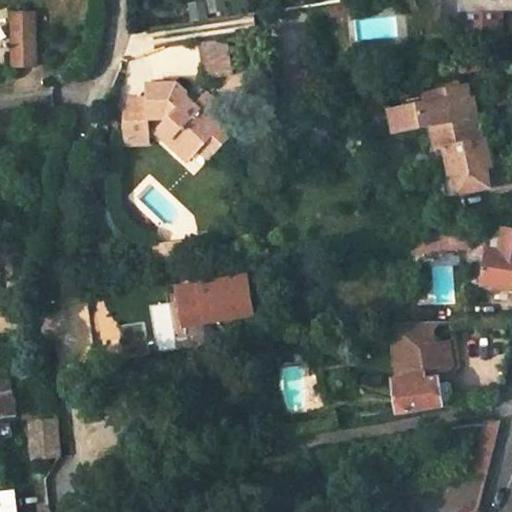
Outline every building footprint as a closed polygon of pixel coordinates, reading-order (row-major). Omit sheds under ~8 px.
[(511,0),(463,0),(464,11),(503,10),(511,10),(511,0)] [(503,10),(464,11),(465,41),(504,40),(503,10)] [(32,15),(11,14),(12,65),(33,64),(32,15)] [(226,76),(221,41),(194,45),(198,80),(226,76)] [(425,101),(389,108),(394,129),(429,123),(435,122),(439,146),(433,148),(442,198),(485,190),(480,160),(486,159),(483,141),(479,142),(471,99),(466,99),(464,85),(423,93),(425,101)] [(121,116),(122,147),(145,146),(144,121),(157,120),(161,122),(156,127),(170,139),(163,146),(176,159),(187,160),(193,153),(203,143),(213,152),(226,139),(206,119),(214,111),(199,96),(187,109),(179,111),(176,108),(181,103),(181,96),(171,86),(141,88),(142,101),(126,102),(121,116)] [(433,148),(439,146),(435,122),(429,123),(433,148)] [(150,134),(163,146),(170,139),(156,127),(150,134)] [(213,152),(203,143),(193,153),(204,163),(213,152)] [(487,249),(481,284),(511,288),(511,230),(503,229),(499,251),(487,249)] [(463,230),(407,237),(409,253),(464,246),(463,230)] [(156,257),(157,266),(191,262),(189,245),(155,249),(156,257)] [(156,257),(147,258),(148,267),(157,266),(156,257)] [(254,316),(247,279),(181,291),(188,327),(254,316)] [(157,324),(176,320),(172,303),(153,307),(157,324)] [(391,331),(392,339),(435,333),(437,345),(448,343),(452,368),(449,372),(437,373),(438,381),(452,379),(458,370),(452,322),(448,322),(391,331)] [(392,339),(403,415),(453,406),(450,385),(439,386),(438,381),(437,373),(449,372),(452,368),(448,343),(437,345),(435,333),(392,339)] [(15,417),(6,380),(0,381),(0,420),(7,419),(15,417)] [(0,420),(0,440),(11,438),(7,419),(0,420)] [(28,419),(30,462),(57,461),(56,456),(54,419),(28,419)] [(487,475),(501,421),(484,424),(472,471),(487,475)] [(11,511),(10,494),(0,494),(0,511),(11,511)]
